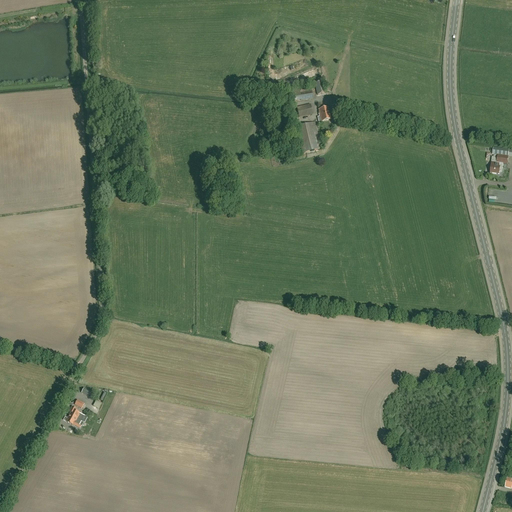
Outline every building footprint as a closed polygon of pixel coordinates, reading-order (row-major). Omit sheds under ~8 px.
[(317,95),(325,93),(322,82),(314,84),(317,95)] [(299,118),(313,114),(311,105),(297,108),(299,118)] [(322,122),(331,120),(328,108),(319,110),(322,122)] [(301,154),(321,149),(315,123),(295,127),(301,154)] [(511,149),(509,149),(509,150),(493,148),(493,155),(498,155),(497,163),(492,163),(491,167),(490,168),(490,170),(491,170),(490,173),(499,175),(500,172),(502,172),(503,164),(507,165),(509,155),(511,155),(511,149)] [(90,398),(93,393),(84,388),(81,393),(90,398)] [(82,409),(84,404),(77,400),(75,405),(82,409)] [(71,413),(68,419),(67,422),(72,425),(74,421),(77,423),(80,418),(84,420),(86,417),(76,412),(77,410),(72,408),(70,413),(71,413)]
